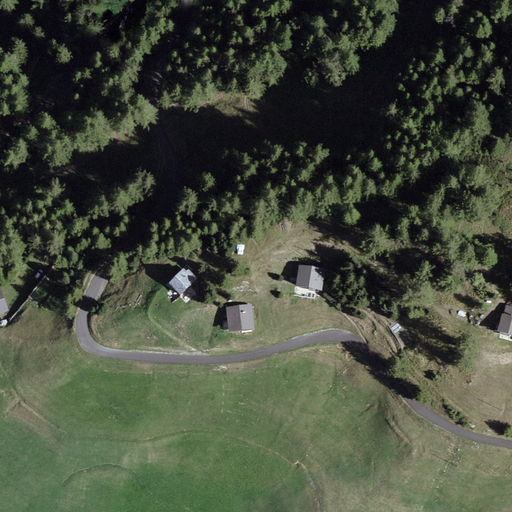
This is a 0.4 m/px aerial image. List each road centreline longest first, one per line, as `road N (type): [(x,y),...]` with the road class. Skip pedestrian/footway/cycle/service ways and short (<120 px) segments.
road 1 (unclassified): [(511,453),(424,419),(353,344),(330,336),(231,353),(103,348),(85,338),(83,307),(95,273),(161,197),(170,170),(146,111),(148,87),(190,0)]
road 2 (unclassified): [(163,0),(155,25),(132,49),(71,93),(58,119),(0,158)]
